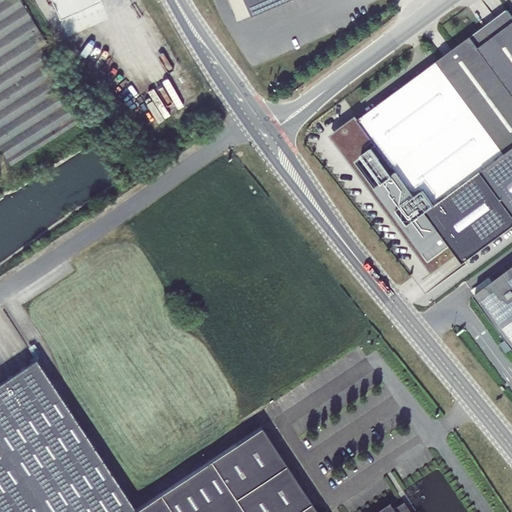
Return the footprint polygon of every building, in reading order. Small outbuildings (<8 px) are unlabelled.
[(19,0),(0,0),(0,149),(10,165),(85,118),(41,48),(47,44),(19,0)] [(100,0),(51,0),(60,18),(100,0)] [(242,0),(250,16),(287,0),(242,0)] [(511,16),(507,10),(471,36),(479,47),(511,23),(511,16)] [(458,254),(464,262),(511,228),(511,23),(479,47),(471,36),(359,119),(357,115),(330,135),(432,273),(458,254)] [(511,267),(475,295),(511,345),(511,267)] [(135,510),(35,359),(0,382),(0,511),(419,511),(418,510),(415,511),(410,511),(403,502),(393,508),(389,502),(374,511),(327,511),(326,510),(322,511),(317,511),(261,426),(135,510)]
